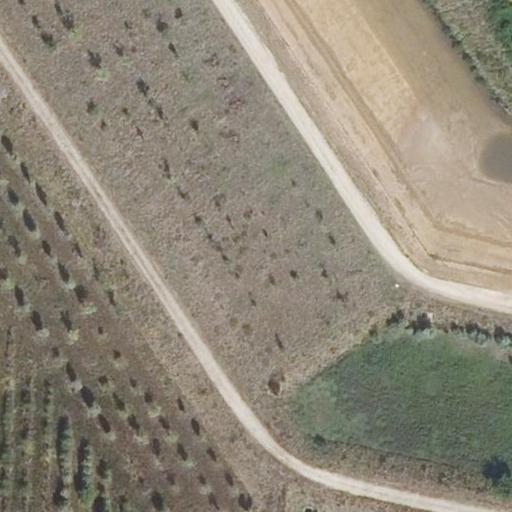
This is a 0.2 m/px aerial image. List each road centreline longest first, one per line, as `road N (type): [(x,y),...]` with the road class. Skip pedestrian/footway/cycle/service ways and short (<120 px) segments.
road 1 (track): [(475,511),(283,468),(0,50)]
road 2 (track): [(224,0),(418,285),(511,306)]
